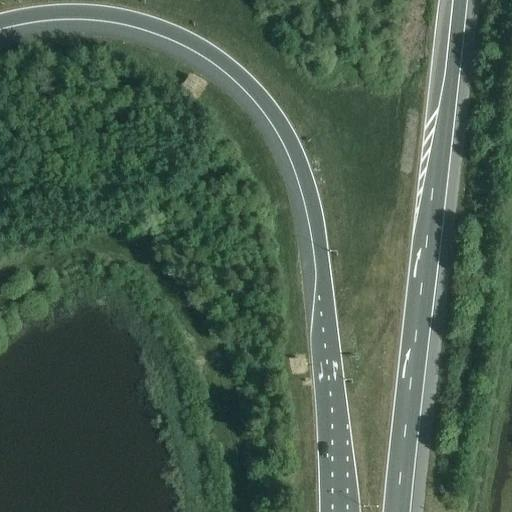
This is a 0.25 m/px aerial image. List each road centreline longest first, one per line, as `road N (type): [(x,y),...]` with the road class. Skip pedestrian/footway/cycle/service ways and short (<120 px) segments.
road 1 (motorway): [(0,25),(72,16),(155,28),(192,44),(270,113),(302,168),(322,258),(339,511)]
road 2 (motorway): [(395,511),(456,0)]
